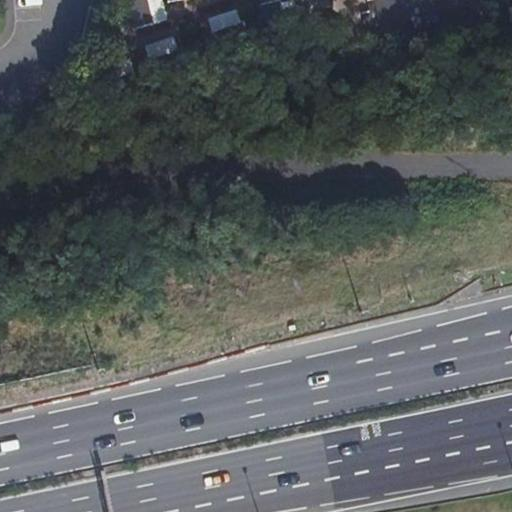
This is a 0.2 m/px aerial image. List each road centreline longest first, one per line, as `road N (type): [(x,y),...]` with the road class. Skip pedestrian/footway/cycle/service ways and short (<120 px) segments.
road 1 (motorway): [(511,348),(0,455)]
road 2 (motorway): [(99,511),(511,426)]
